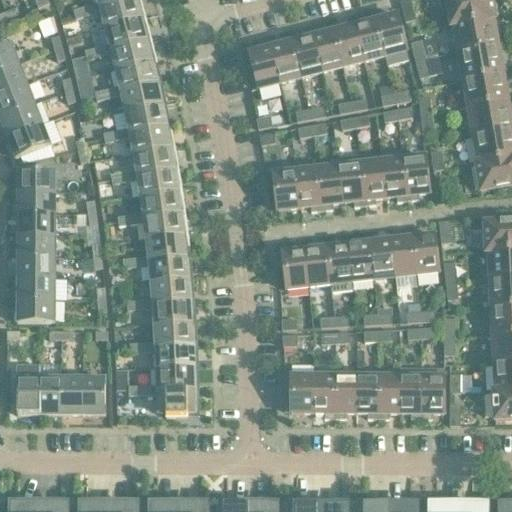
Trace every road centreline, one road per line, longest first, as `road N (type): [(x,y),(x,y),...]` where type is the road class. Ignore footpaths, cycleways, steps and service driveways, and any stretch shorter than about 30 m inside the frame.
road 1 (residential): [(248,465),(242,221),(205,16)]
road 2 (residential): [(248,465),(511,466)]
road 3 (residential): [(0,466),(248,465)]
